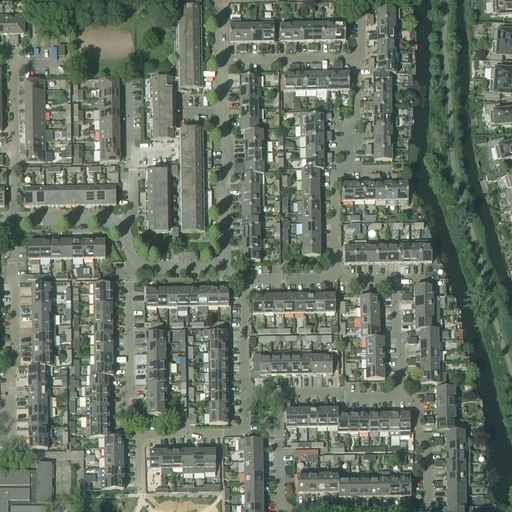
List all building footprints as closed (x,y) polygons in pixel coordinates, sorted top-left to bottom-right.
[(491,3),(492,16),(511,15),(511,1),(502,2),(501,0),(486,0),(487,3),(491,3)] [(198,8),(178,8),(180,94),(191,94),(191,91),(199,90),(198,8)] [(377,10),(377,21),(394,21),(394,10),(377,10)] [(13,17),(3,17),(3,37),(8,37),(8,46),(13,46),(13,17)] [(24,17),(13,17),(13,46),(18,46),(18,36),(24,36),(24,17)] [(262,21),(262,26),(262,44),(274,44),(273,21),(262,21)] [(377,21),(377,32),(395,32),(394,21),(377,21)] [(241,44),(241,27),(241,22),(229,22),(230,44),(241,44)] [(312,43),(323,43),(323,25),(312,26),(312,43)] [(323,43),(334,43),(334,25),(323,25),(323,43)] [(334,43),(334,47),(334,52),(339,52),(339,47),(340,47),(340,43),(345,43),(345,25),(334,25),(334,43)] [(493,32),(492,44),(511,45),(511,32),(504,32),(504,26),(491,25),(491,32),(493,32)] [(251,26),(241,27),(241,44),(252,44),(251,26)] [(262,26),(251,26),(252,44),(262,44),(262,26)] [(279,44),(291,43),(290,26),(279,26),(279,44)] [(291,43),(301,43),(301,26),(290,26),(291,43)] [(301,43),(312,43),(312,26),(301,26),(301,43)] [(373,43),(377,43),(395,43),(395,32),(377,32),(377,38),(368,38),(368,43),(373,43)] [(377,43),(377,54),(395,54),(395,43),(377,43)] [(489,55),(489,63),(502,64),(502,57),(511,57),(511,45),(492,44),(491,56),(489,55)] [(377,54),(377,65),(395,64),(395,54),(377,54)] [(490,70),(490,82),(511,83),(511,70),(501,70),(502,64),(489,63),(488,70),(490,70)] [(377,65),(378,75),(390,75),(390,76),(395,76),(395,64),(377,65)] [(310,75),(305,75),(305,93),(316,93),(316,75),(316,71),(316,66),(311,66),(311,71),(310,71),(310,75)] [(295,93),(294,75),(283,76),(283,93),(295,93)] [(305,75),(294,75),(295,93),(305,93),(305,75)] [(316,75),(316,93),(327,93),(327,75),(316,75)] [(327,75),(327,93),(338,92),(338,75),(327,75)] [(338,75),(338,92),(349,92),(349,75),(338,75)] [(373,82),(373,87),(391,86),(390,76),(390,75),(378,75),(373,75),(373,82)] [(239,78),(239,89),(257,89),(257,78),(239,78)] [(98,81),(99,91),(118,91),(118,80),(98,81)] [(152,80),(153,142),(172,142),(172,80),(152,80)] [(24,82),(25,93),(44,92),(44,82),(24,82)] [(511,83),(490,82),(489,94),(484,93),(484,101),(499,102),(499,95),(511,96),(511,94),(511,83)] [(373,91),(373,97),(391,97),(391,86),(373,87),(368,87),(363,87),(363,91),(373,91)] [(239,89),(240,100),(257,100),(257,89),(239,89)] [(99,91),(99,102),(118,101),(118,91),(99,91)] [(25,93),(25,103),(44,103),(44,92),(25,93)] [(373,97),(373,108),(391,108),(391,97),(373,97)] [(240,100),(240,111),(257,111),(257,100),(240,100)] [(99,102),(99,112),(118,112),(118,101),(99,102)] [(25,103),(25,113),(44,113),(44,103),(25,103)] [(489,114),(490,126),(502,125),(503,127),(509,126),(509,125),(511,124),(511,112),(511,113),(511,111),(499,112),(499,105),(484,107),(484,114),(489,114)] [(373,108),(373,119),(391,119),(391,108),(373,108)] [(240,111),(240,122),(258,121),(257,111),(240,111)] [(99,112),(99,122),(119,122),(118,112),(99,112)] [(25,113),(25,123),(44,123),(44,113),(25,113)] [(299,128),(300,128),(323,128),(323,122),(326,122),(326,121),(331,121),(331,116),(316,116),(316,114),(299,114),(299,128)] [(373,119),(374,130),(391,129),(391,119),(373,119)] [(240,133),(245,133),(258,132),(258,121),(240,122),(240,133)] [(99,122),(99,132),(119,132),(119,122),(99,122)] [(25,123),(25,134),(45,133),(44,123),(25,123)] [(300,139),(305,139),(323,138),(323,128),(300,128),(300,139)] [(374,130),(374,140),(391,140),(391,129),(374,130)] [(200,130),(180,130),(182,234),(201,234),(200,130)] [(99,132),(99,143),(119,142),(119,132),(99,132)] [(245,133),(245,144),(263,143),(263,132),(258,132),(245,133)] [(25,134),(25,144),(45,143),(45,133),(25,134)] [(305,139),(306,149),(323,149),(323,138),(305,139)] [(474,146),(486,145),(485,138),(473,139),(474,146)] [(494,149),(497,162),(509,159),(510,160),(511,159),(511,143),(504,146),(503,139),(488,143),(490,150),(494,149)] [(374,140),(374,151),(391,151),(391,140),(374,140)] [(99,143),(100,153),(119,153),(119,142),(99,143)] [(25,144),(25,154),(45,154),(45,143),(25,144)] [(245,144),(245,154),(267,154),(267,143),(263,143),(245,144)] [(306,149),(306,160),(323,160),(323,149),(306,149)] [(391,151),(374,151),(374,162),(392,162),(391,151)] [(119,153),(100,153),(100,164),(119,163),(119,153)] [(45,154),(25,154),(26,165),(45,164),(45,154)] [(245,154),(245,165),(263,165),(268,165),(267,154),(245,154)] [(306,160),(306,171),(319,171),(323,171),(323,160),(306,160)] [(245,165),(246,176),(258,176),(263,176),(263,165),(245,165)] [(301,171),(301,182),(319,182),(319,171),(306,171),(301,171)] [(503,179),(507,191),(511,189),(511,176),(507,178),(505,171),(485,177),(487,184),(503,179)] [(168,235),(167,172),(147,172),(148,235),(168,235)] [(396,181),(396,185),(396,206),(408,206),(407,184),(401,184),(401,175),(396,176),(396,181)] [(241,176),(241,187),(259,187),(258,176),(246,176),(241,176)] [(369,185),(364,185),(364,203),(375,203),(375,185),(375,181),(375,176),(370,176),(370,181),(369,181),(369,185)] [(301,182),(301,193),(319,193),(319,182),(301,182)] [(353,203),(353,185),(342,185),(342,203),(353,203)] [(364,185),(353,185),(353,203),(364,203),(364,185)] [(385,185),(375,185),(375,203),(386,202),(385,185)] [(396,185),(385,185),(386,202),(386,206),(396,206),(396,185)] [(116,187),(105,188),(105,207),(116,207),(116,187)] [(241,187),(241,198),(264,198),(264,187),(259,187),(241,187)] [(54,188),(44,189),(44,208),(54,208),(54,188)] [(64,188),(54,188),(54,208),(64,208),(64,188)] [(74,188),(64,188),(64,208),(74,208),(74,188)] [(84,188),(74,188),(74,208),(85,207),(84,188)] [(95,188),(84,188),(85,207),(95,207),(95,188)] [(105,188),(95,188),(95,207),(105,207),(105,188)] [(34,208),(33,189),(23,189),(23,208),(34,208)] [(44,189),(33,189),(34,208),(44,208),(44,189)] [(301,193),(302,204),(319,204),(319,193),(301,193)] [(241,198),(241,209),(259,208),(264,208),(264,198),(241,198)] [(298,215),(302,215),(319,214),(319,204),(302,204),(298,204),(298,215)] [(241,209),(241,219),(259,219),(259,208),(241,209)] [(302,215),(302,225),(320,225),(319,214),(302,215)] [(241,219),(242,230),(259,230),(259,219),(241,219)] [(302,225),(302,236),(320,236),(320,225),(302,225)] [(242,230),(242,241),(259,241),(259,230),(242,230)] [(302,236),(302,247),(320,247),(320,236),(302,236)] [(242,241),(242,252),(260,252),(259,241),(242,241)] [(39,261),(39,242),(28,243),(28,261),(39,261)] [(50,242),(39,242),(39,261),(50,261),(50,242)] [(61,242),(50,242),(50,261),(61,261),(61,242)] [(72,242),(61,242),(61,261),(72,261),(72,242)] [(82,242),(72,242),(72,261),(83,260),(82,242)] [(93,242),(82,242),(83,260),(93,260),(93,242)] [(104,242),(93,242),(93,260),(105,260),(104,242)] [(355,243),(355,248),(355,265),(366,265),(366,248),(366,243),(355,243)] [(398,243),(398,247),(398,265),(409,265),(409,247),(409,243),(398,243)] [(409,243),(409,247),(409,265),(420,264),(420,247),(420,243),(409,243)] [(420,243),(420,247),(420,264),(431,264),(431,243),(420,243)] [(320,247),(302,247),(302,258),(320,258),(320,247)] [(387,247),(376,248),(377,265),(388,265),(387,247)] [(398,247),(387,247),(388,265),(398,265),(398,247)] [(355,265),(355,248),(344,248),(344,266),(355,265)] [(376,248),(366,248),(366,265),(377,265),(376,248)] [(260,252),(242,252),(242,263),(260,263),(260,252)] [(93,285),(93,296),(111,295),(111,285),(93,285)] [(31,286),(31,297),(50,296),(50,286),(31,286)] [(414,288),(414,299),(433,299),(433,300),(435,300),(435,298),(433,298),(433,288),(414,288)] [(228,289),(217,290),(218,308),(228,308),(228,300),(228,292),(228,289)] [(156,309),(156,290),(145,291),(146,309),(156,309)] [(166,290),(156,290),(156,309),(167,309),(166,290)] [(177,290),(166,290),(167,309),(177,309),(177,290)] [(187,290),(177,290),(177,309),(187,309),(187,290)] [(197,290),(187,290),(187,309),(197,308),(197,290)] [(207,290),(197,290),(197,308),(207,308),(207,290)] [(217,290),(207,290),(207,308),(218,308),(217,290)] [(93,296),(93,306),(112,306),(111,295),(93,296)] [(31,297),(32,307),(50,307),(50,296),(31,297)] [(293,296),(283,297),(283,315),(294,315),(293,296)] [(304,296),(293,296),(294,315),(304,315),(304,296)] [(314,296),(304,296),(304,315),(314,315),(314,296)] [(324,296),(314,296),(314,315),(324,314),(324,296)] [(335,296),(324,296),(324,314),(335,314),(335,296)] [(263,315),(263,297),(252,297),(252,316),(263,315)] [(273,297),(263,297),(263,315),(273,315),(273,297)] [(283,297),(273,297),(273,315),(283,315),(283,297)] [(360,298),(360,309),(378,309),(378,298),(360,298)] [(414,299),(414,310),(433,310),(433,300),(433,299),(414,299)] [(93,306),(93,316),(112,316),(112,306),(93,306)] [(32,307),(32,317),(50,317),(50,307),(32,307)] [(360,309),(360,319),(379,319),(378,309),(360,309)] [(414,310),(415,321),(433,320),(433,321),(435,321),(435,320),(433,320),(433,310),(414,310)] [(93,316),(93,326),(112,326),(112,316),(93,316)] [(32,317),(32,327),(54,327),(54,317),(50,317),(32,317)] [(360,319),(360,329),(379,329),(379,319),(360,319)] [(415,332),(419,332),(419,331),(433,331),(433,321),(433,320),(415,321),(415,332)] [(93,326),(94,336),(112,336),(112,326),(93,326)] [(32,327),(32,337),(55,337),(54,327),(32,327)] [(360,340),(365,340),(379,340),(379,339),(379,329),(360,329),(360,340)] [(208,338),(208,344),(226,344),(226,333),(208,333),(208,331),(204,331),(204,338),(208,338)] [(419,332),(420,342),(438,342),(438,343),(440,343),(440,341),(438,341),(438,331),(433,331),(419,331),(419,332)] [(146,334),(146,345),(165,345),(170,344),(170,334),(146,334)] [(94,336),(94,347),(112,346),(112,336),(94,336)] [(32,337),(32,348),(51,347),(55,347),(55,337),(32,337)] [(365,340),(365,350),(384,350),(384,339),(379,339),(379,340),(365,340)] [(420,342),(420,353),(438,353),(438,343),(438,342),(420,342)] [(208,344),(208,354),(226,354),(226,344),(208,344)] [(146,345),(146,355),(165,355),(165,345),(146,345)] [(94,347),(94,357),(112,357),(112,346),(94,347)] [(32,348),(32,358),(51,357),(51,347),(32,348)] [(365,350),(365,360),(384,360),(384,350),(365,350)] [(416,364),(420,364),(438,364),(438,365),(441,364),(441,363),(438,363),(438,353),(420,353),(420,359),(416,361),(412,361),(412,367),(416,367),(416,364)] [(208,354),(208,364),(227,364),(226,354),(208,354)] [(270,354),(270,358),(270,377),(280,377),(280,358),(280,354),(270,354)] [(280,354),(280,358),(280,377),(291,376),(290,358),(290,354),(280,354)] [(327,357),(321,357),(321,376),(332,376),(332,372),(338,372),(338,354),(327,355),(327,357)] [(146,355),(147,365),(165,365),(165,355),(146,355)] [(270,377),(270,358),(260,358),(260,356),(253,356),(253,373),(259,373),(260,377),(270,377)] [(32,358),(33,368),(46,368),(55,368),(55,357),(51,357),(32,358)] [(94,357),(94,367),(113,367),(112,357),(94,357)] [(321,357),(311,358),(311,376),(321,376),(321,357)] [(301,358),(290,358),(291,376),(301,376),(301,358)] [(311,358),(301,358),(301,376),(311,376),(311,358)] [(365,360),(365,371),(384,370),(384,360),(365,360)] [(208,364),(208,375),(227,374),(227,364),(208,364)] [(420,364),(420,375),(439,375),(438,365),(438,364),(420,364)] [(147,365),(147,375),(165,375),(170,375),(170,365),(165,365),(147,365)] [(90,367),(90,377),(94,377),(108,377),(108,378),(113,377),(113,367),(94,367),(90,367)] [(28,368),(28,379),(46,378),(46,368),(33,368),(28,368)] [(384,370),(365,371),(366,381),(384,381),(384,370)] [(208,375),(208,385),(227,385),(227,374),(208,375)] [(439,375),(420,375),(420,381),(416,381),(416,383),(408,383),(408,386),(420,386),(446,386),(445,374),(439,375)] [(147,375),(147,386),(165,385),(170,385),(170,375),(165,375),(147,375)] [(89,377),(89,388),(108,388),(108,378),(108,377),(94,377),(90,377),(89,377)] [(28,379),(28,389),(46,389),(46,378),(28,379)] [(147,386),(147,396),(166,396),(165,385),(147,386)] [(204,395),(208,395),(227,395),(227,385),(208,385),(204,385),(204,395)] [(85,388),(86,398),(108,398),(108,388),(89,388),(85,388)] [(28,389),(28,399),(47,399),(46,389),(28,389)] [(436,389),(436,400),(455,400),(455,401),(457,401),(457,399),(455,399),(454,389),(436,389)] [(205,405),(209,405),(227,405),(227,395),(208,395),(204,395),(205,405)] [(147,396),(147,406),(166,406),(166,396),(147,396)] [(86,398),(86,408),(108,408),(108,398),(86,398)] [(28,399),(28,409),(52,409),(52,399),(47,399),(28,399)] [(436,400),(436,411),(455,411),(455,401),(455,400),(436,400)] [(209,405),(209,415),(227,415),(227,405),(209,405)] [(166,406),(147,406),(147,417),(166,416),(166,406)] [(86,408),(86,419),(108,418),(108,408),(86,408)] [(28,409),(28,420),(47,419),(52,419),(52,409),(28,409)] [(286,429),(296,429),(296,410),(285,411),(286,429)] [(296,429),(307,429),(306,410),(296,410),(296,429)] [(307,429),(317,429),(316,410),(306,410),(307,429)] [(317,429),(327,428),(327,410),(316,410),(317,429)] [(327,428),(337,428),(337,416),(337,410),(327,410),(327,428)] [(436,411),(436,422),(455,422),(455,423),(457,423),(457,421),(455,421),(455,411),(436,411)] [(227,415),(209,415),(209,426),(227,426),(227,415)] [(348,434),(358,434),(358,415),(348,416),(348,434)] [(358,434),(368,434),(368,415),(358,415),(358,434)] [(368,434),(378,434),(378,415),(368,415),(368,434)] [(378,434),(389,434),(388,415),(378,415),(378,434)] [(388,415),(389,434),(389,437),(399,437),(399,433),(399,415),(388,415)] [(399,415),(399,433),(399,437),(410,437),(409,415),(399,415)] [(337,434),(348,434),(348,416),(337,416),(337,428),(337,434)] [(86,419),(86,429),(109,429),(108,418),(86,419)] [(28,420),(28,430),(47,429),(47,419),(28,420)] [(436,433),(445,433),(455,433),(455,432),(455,423),(455,422),(436,422),(436,433)] [(28,430),(29,440),(47,440),(51,440),(51,429),(47,429),(28,430)] [(86,440),(104,439),(109,439),(109,429),(86,429),(86,440)] [(445,433),(446,444),(464,443),(464,444),(466,444),(466,443),(464,443),(464,432),(455,432),(455,433),(445,433)] [(104,439),(104,449),(123,449),(123,438),(109,439),(104,439)] [(47,440),(29,440),(29,451),(47,450),(47,440)] [(238,453),(243,453),(262,452),(262,441),(237,441),(238,453)] [(446,444),(446,454),(464,454),(469,454),(469,444),(469,443),(466,443),(466,444),(464,444),(464,443),(446,444)] [(104,449),(104,460),(123,459),(123,449),(104,449)] [(182,451),(171,452),(172,470),(182,470),(182,451)] [(193,451),(182,451),(182,470),(193,470),(193,451)] [(204,451),(193,451),(193,470),(204,470),(204,451)] [(215,451),(204,451),(204,470),(204,474),(215,474),(215,451)] [(161,470),(160,452),(149,452),(149,470),(161,470)] [(171,452),(160,452),(161,470),(172,470),(171,452)] [(243,453),(244,463),(262,463),(262,452),(243,453)] [(446,454),(446,465),(465,465),(470,465),(469,454),(464,454),(446,454)] [(104,460),(104,470),(123,470),(123,459),(104,460)] [(244,463),(244,474),(262,474),(262,463),(244,463)] [(0,511),(45,511),(45,505),(51,505),(51,464),(37,464),(37,473),(0,472),(0,511)] [(446,465),(446,476),(465,476),(469,476),(470,476),(470,465),(465,465),(446,465)] [(101,480),(105,480),(123,480),(123,470),(104,470),(100,470),(101,480)] [(244,474),(244,485),(263,485),(262,474),(244,474)] [(379,474),(379,480),(379,498),(390,498),(389,480),(389,474),(379,474)] [(399,475),(400,479),(400,498),(411,498),(410,474),(399,475)] [(328,494),(338,494),(338,480),(338,475),(328,476),(328,494)] [(297,495),(308,494),(307,476),(297,476),(297,495)] [(308,494),(318,494),(317,476),(307,476),(308,494)] [(318,494),(328,494),(328,476),(317,476),(318,494)] [(443,487),(446,487),(465,487),(469,487),(469,476),(465,476),(446,476),(446,482),(442,482),(442,484),(438,484),(439,490),(443,490),(443,487)] [(400,479),(389,480),(390,498),(400,498),(400,479)] [(123,480),(105,480),(101,480),(101,491),(123,490),(123,480)] [(338,494),(338,499),(349,499),(349,480),(338,480),(338,494)] [(359,480),(349,480),(349,499),(359,499),(359,480)] [(369,480),(359,480),(359,499),(369,498),(369,480)] [(379,480),(369,480),(369,498),(379,498),(379,480)] [(244,485),(244,496),(263,495),(263,485),(244,485)] [(446,487),(446,498),(465,497),(465,487),(446,487)] [(244,496),(244,506),(244,507),(263,506),(263,495),(244,496)] [(446,498),(447,508),(465,508),(465,507),(465,497),(446,498)]
